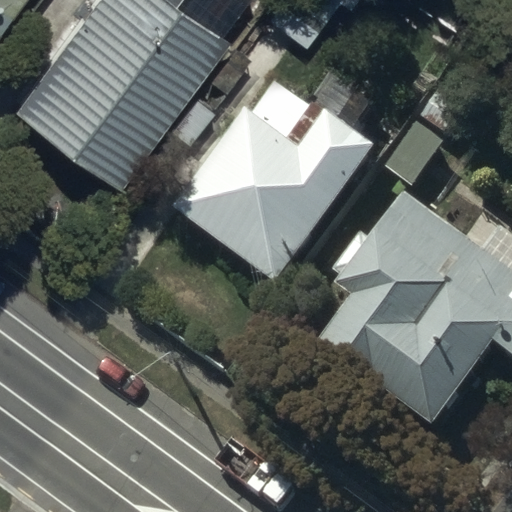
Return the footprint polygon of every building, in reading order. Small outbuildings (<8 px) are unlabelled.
[(116,177),(240,0),(83,0),(11,103),(116,177)] [(275,0),(266,14),(303,40),(331,0),(345,0),(348,2),(349,0),(275,0)] [(511,17),(496,6),(472,42),(509,67),(511,63),(511,17)] [(255,111),(178,211),(279,290),(385,152),(362,134),(381,110),(361,94),(340,121),(332,114),(303,152),(296,147),(320,117),(280,86),(258,114),(255,111)] [(354,302),(321,344),(438,434),(502,351),(511,359),(511,236),(504,231),(486,254),(409,195),(373,242),(363,234),(339,265),(350,273),(338,289),(354,302)]
